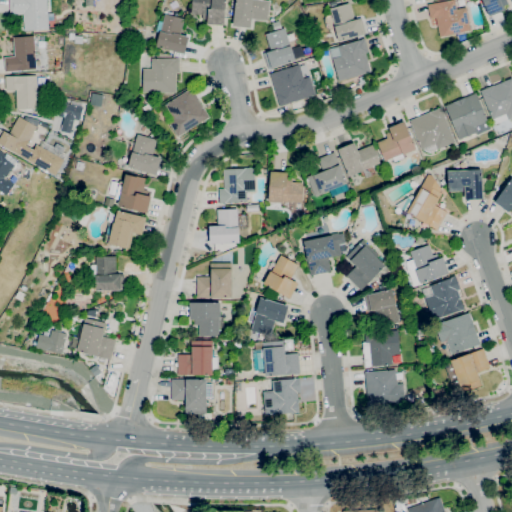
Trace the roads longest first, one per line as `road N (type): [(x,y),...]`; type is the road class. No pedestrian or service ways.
road 1 (residential): [(511,41),(325,120),(225,140),(203,155),(188,180),(127,435)]
road 2 (primary): [(0,461),(204,486),(309,482),(461,460)]
road 3 (primary): [(454,425),(244,443),(0,418)]
road 4 (primary): [(244,443),(205,460),(141,460),(112,479)]
road 5 (primary): [(0,454),(88,458),(127,435)]
road 6 (residential): [(328,319),(336,440)]
